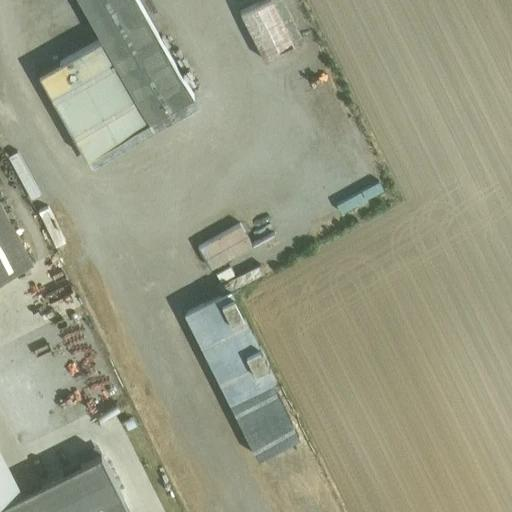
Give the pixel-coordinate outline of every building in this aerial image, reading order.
[(80,0),(101,35),(38,70),(92,166),(200,105),(141,0),(80,0)] [(284,0),(257,0),(240,9),(265,62),(296,47),(292,40),(301,36),(284,0)] [(30,193),(51,186),(35,139),(14,146),(30,193)] [(332,150),(314,161),(327,182),(345,171),(332,150)] [(343,213),(388,187),(371,159),(327,184),(343,213)] [(0,197),(0,281),(34,265),(0,197)] [(241,223),(200,247),(212,268),(280,229),(275,219),(248,234),(241,223)] [(245,279),(267,271),(263,263),(242,271),(245,279)] [(231,288),(184,312),(258,459),(301,438),(271,379),(276,377),(231,288)] [(0,511),(32,511),(23,492),(0,446),(0,511)] [(23,492),(32,511),(129,511),(100,453),(23,492)] [(342,511),(332,493),(323,497),(330,511),(342,511)]
